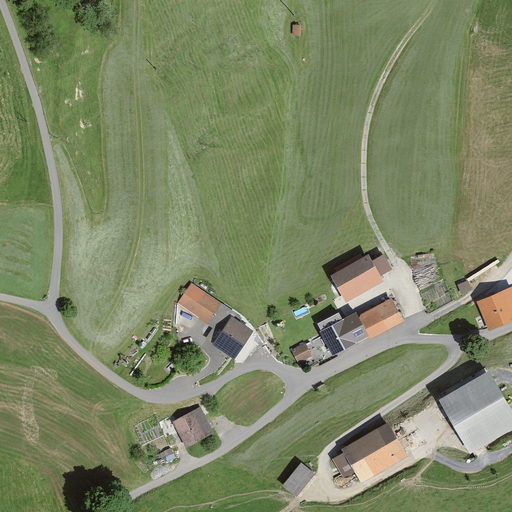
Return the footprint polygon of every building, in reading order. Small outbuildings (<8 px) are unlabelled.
[(363,255),(328,274),(342,300),(377,281),(374,276),(387,269),(379,255),(366,262),(363,255)] [(464,289),(473,285),(470,277),(461,281),(464,289)] [(511,286),(477,302),(488,330),(511,319),(511,286)] [(217,303),(195,288),(182,307),(204,322),(217,303)] [(356,320),(326,335),(335,353),(413,313),(401,291),(371,307),(368,301),(350,310),(356,320)] [(253,332),(231,318),(214,344),(236,358),(253,332)] [(305,345),(293,350),(299,361),(310,356),(305,345)] [(511,406),(490,369),(440,397),(471,451),(511,427),(511,406)] [(201,409),(174,423),(186,445),(213,431),(201,409)] [(340,455),(332,459),(342,476),(350,471),(358,484),(405,457),(384,420),(336,448),(340,455)] [(312,474),(299,464),(282,486),(295,496),(312,474)]
